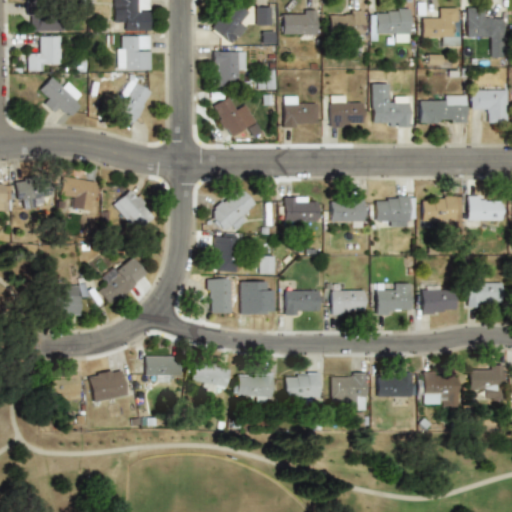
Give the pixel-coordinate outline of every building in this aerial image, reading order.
[(109,0),(110,19),(120,19),(120,30),(146,30),(146,0),(109,0)] [(238,20),(245,11),(231,0),(229,0),(208,27),(229,45),(245,25),(238,20)] [(268,24),(268,6),(252,6),(252,24),(268,24)] [(453,7),(433,7),(433,17),(416,17),(416,37),(436,36),(436,45),(453,45),(453,7)] [(457,7),(457,36),(497,36),(497,17),(480,17),(480,7),(457,7)] [(405,41),(406,8),(366,8),(366,31),(385,31),(385,41),(405,41)] [(26,30),(57,30),(57,9),(26,9),(26,30)] [(279,33),(313,33),(313,9),(279,9),(279,33)] [(360,35),(360,10),(326,10),(326,35),(360,35)] [(22,70),(55,69),(54,35),(22,36),(22,47),(22,70)] [(113,69),(146,69),(146,35),(113,35),(113,69)] [(210,51),(210,84),(233,84),(233,73),(242,73),(242,51),(210,51)] [(68,100),(74,90),(59,81),(57,85),(42,77),(33,93),(39,96),(36,103),(53,113),(56,109),(67,115),(74,104),(68,100)] [(109,118),(124,127),(128,120),(131,122),(140,107),(138,106),(146,92),(125,79),(112,101),(117,104),(109,118)] [(406,126),(406,94),(387,94),(387,82),(368,83),(368,126),(406,126)] [(502,88),(466,88),(466,110),(480,110),(480,121),(502,121),(502,88)] [(415,123),(462,123),(462,94),(415,94),(415,123)] [(253,123),(240,99),(231,105),(226,95),(208,105),(226,137),(253,123)] [(314,105),(302,105),(302,95),(280,95),(280,127),(314,127),(314,105)] [(360,127),(360,105),(349,105),(349,95),(326,95),(326,127),(360,127)] [(92,180),(57,176),(54,197),(63,199),(62,209),(88,213),(92,180)] [(46,180),(11,180),(11,207),(30,207),(30,196),(46,196),(46,180)] [(247,213),(244,209),(252,201),(235,185),(205,214),(220,229),(226,223),(232,228),(247,213)] [(108,205),(133,231),(151,213),(126,187),(108,205)] [(314,196),(280,196),(280,222),(314,222),(314,196)] [(360,196),(348,196),(348,201),(327,201),(327,223),(360,223),(360,196)] [(409,219),(409,196),(371,196),(371,219),(409,219)] [(458,196),(417,196),(417,222),(458,222),(458,196)] [(497,223),(497,196),(463,196),(463,217),(472,217),(472,223),(497,223)] [(233,271),(233,236),(210,236),(210,271),(233,271)] [(271,273),(271,255),(255,255),(255,273),(271,273)] [(91,286),(104,305),(144,276),(130,257),(91,286)] [(203,311),(227,311),(227,277),(203,277),(203,311)] [(407,314),(407,282),(382,282),(382,292),(371,292),(371,314),(407,314)] [(452,293),(440,293),(440,282),(417,282),(417,313),(452,313),(452,293)] [(462,307),(497,307),(497,282),(462,282),(462,307)] [(77,314),(76,284),(55,285),(55,294),(45,295),(45,315),(77,314)] [(360,314),(360,288),(327,288),(327,314),(360,314)] [(315,313),(315,289),(280,289),(280,313),(315,313)] [(151,373),(151,381),(168,381),(168,374),(177,374),(177,356),(141,356),(141,373),(151,373)] [(198,379),(196,389),(212,391),(213,386),(223,387),(226,368),(191,362),(189,378),(198,379)] [(499,400),(499,364),(464,364),(464,390),(480,390),(480,400),(499,400)] [(87,377),(117,370),(122,395),(93,402),(87,377)] [(269,371),(234,371),(234,398),(269,398),(269,371)] [(454,405),(454,371),(417,371),(417,405),(454,405)] [(316,372),(281,372),(281,398),(316,398),(316,372)] [(327,372),(327,401),(337,401),(337,410),(363,410),(363,372),(327,372)] [(407,396),(407,372),(373,372),(373,396),(407,396)] [(42,377),(73,374),(77,400),(45,404),(42,377)]
